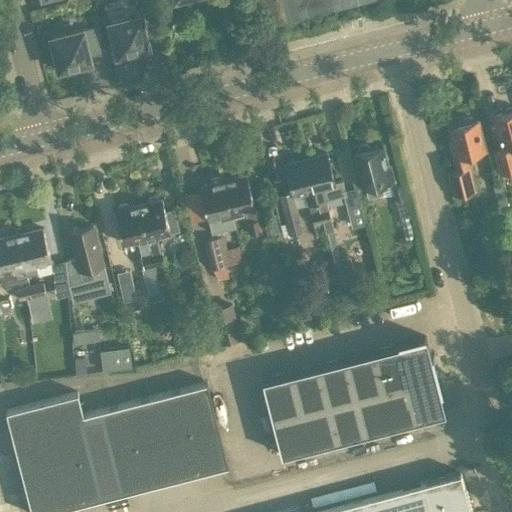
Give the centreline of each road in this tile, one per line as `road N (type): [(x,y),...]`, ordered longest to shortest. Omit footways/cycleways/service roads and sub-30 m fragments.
road 1 (unclassified): [(511,496),(392,55)]
road 2 (tertiary): [(49,140),(392,55)]
road 3 (residential): [(49,140),(12,0)]
